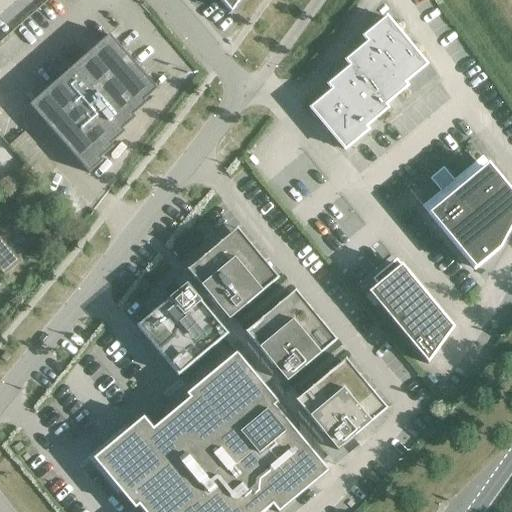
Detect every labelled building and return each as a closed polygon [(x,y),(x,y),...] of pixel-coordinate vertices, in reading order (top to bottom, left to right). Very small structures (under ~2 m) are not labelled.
[(219,0),(230,14),(240,0),(219,0)] [(407,87),(404,84),(426,65),(386,18),(363,37),(367,43),(345,61),(350,67),(327,85),(332,90),(310,109),(344,150),(367,131),(365,128),(387,109),(384,106),(407,87)] [(157,90),(109,35),(28,106),(88,174),(102,162),(100,159),(113,147),(111,145),(124,133),(122,130),(135,119),(133,116),(146,104),(143,102),(157,90)] [(511,226),(511,191),(489,163),(460,187),(454,180),(453,180),(454,181),(441,192),(441,191),(440,191),(446,199),(428,214),(475,270),(500,249),(511,226)] [(187,271),(214,303),(214,304),(228,321),(278,279),(237,229),(187,271)] [(0,287),(0,286),(0,272),(0,273),(3,277),(4,276),(1,272),(15,259),(19,264),(20,263),(0,239),(0,287)] [(378,285),(378,284),(367,293),(427,365),(436,353),(435,352),(452,329),(400,266),(378,285)] [(186,285),(171,298),(136,327),(177,377),(223,338),(227,335),(200,302),(186,285)] [(245,333),(272,365),(272,366),(286,383),(336,341),(295,291),(245,333)] [(152,429),(143,418),(126,432),(93,459),(121,492),(120,493),(134,509),(138,506),(143,511),(264,511),(272,506),(276,511),(279,511),(328,472),(281,415),(285,412),(236,353),(186,395),(189,399),(174,411),(172,408),(165,414),(167,417),(152,429)] [(299,398),(296,401),(323,434),(337,451),(386,410),(345,360),(299,398)]
